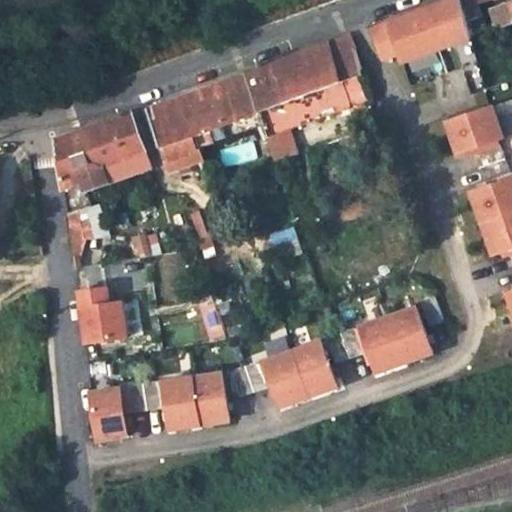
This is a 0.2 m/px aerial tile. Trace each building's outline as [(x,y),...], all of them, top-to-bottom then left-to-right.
[(461,0),(451,0),(365,32),(369,43),(464,9),(461,0)] [(461,0),(464,9),(488,0),(461,0)] [(351,37),(243,75),(256,113),(264,135),(355,103),(347,80),(362,73),(351,37)] [(243,75),(152,108),(156,122),(153,123),(162,147),(256,113),(243,75)] [(511,136),(505,107),(452,120),(461,158),(511,146),(511,136)] [(156,167),(137,113),(58,142),(69,216),(93,207),(87,192),(156,167)] [(489,180),(511,175),(511,165),(511,160),(486,165),(489,180)] [(500,262),(511,257),(511,180),(475,195),(500,262)] [(205,211),(191,214),(201,254),(215,250),(205,211)] [(298,228),(272,235),(276,248),(302,241),(298,228)] [(161,234),(136,236),(138,259),(163,258),(161,234)] [(98,285),(79,288),(88,345),(106,342),(98,285)] [(36,317),(44,316),(43,302),(35,303),(36,317)] [(358,328),(376,378),(442,355),(425,305),(358,328)] [(274,355),(293,348),(288,336),(270,343),(274,355)] [(263,361),(278,412),(346,391),(331,340),(263,361)] [(174,433),(238,425),(232,372),(168,379),(174,433)] [(147,383),(148,411),(165,410),(163,382),(147,383)] [(92,392),(101,446),(138,440),(129,386),(92,392)]
